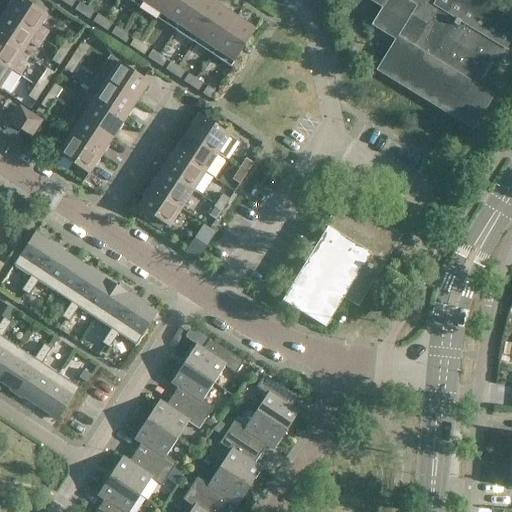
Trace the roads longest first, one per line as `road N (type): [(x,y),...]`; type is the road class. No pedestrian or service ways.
road 1 (residential): [(210,301),(319,134),(322,102),(307,27),(276,0)]
road 2 (residential): [(54,511),(198,294)]
road 3 (secondary): [(502,191),(447,283),(433,371)]
road 4 (secondary): [(453,373),(468,290),(511,205)]
road 5 (residential): [(272,511),(325,432),(337,358)]
road 6 (secondary): [(433,371),(421,511)]
road 7 (residential): [(210,301),(275,338),(337,358)]
road 8 (secondary): [(437,511),(453,373)]
road 9 (residential): [(92,222),(161,102)]
road 10 (residential): [(198,294),(92,222)]
